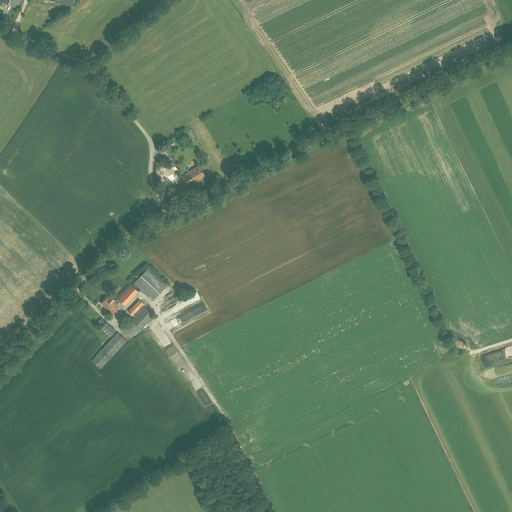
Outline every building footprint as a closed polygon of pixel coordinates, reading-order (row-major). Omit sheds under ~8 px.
[(0,0),(0,4),(6,8),(8,4),(18,9),(21,0),(0,0)] [(181,177),(187,186),(196,181),(205,176),(198,165),(188,171),(189,172),(181,177)] [(175,180),(171,174),(161,181),(164,187),(175,180)] [(101,303),(112,314),(119,307),(117,305),(120,301),(125,306),(138,291),(140,289),(152,300),(166,285),(148,267),(134,283),(132,285),(130,284),(117,298),(115,301),(114,300),(115,300),(110,296),(109,297),(108,295),(101,303)] [(178,295),(175,296),(174,293),(172,294),(173,297),(168,299),(170,304),(180,299),(178,295)] [(120,328),(130,337),(131,338),(134,334),(134,335),(135,335),(141,329),(154,315),(143,306),(144,304),(139,299),(128,312),(133,317),(130,319),(129,318),(120,328)] [(173,308),(178,313),(186,305),(182,300),(173,308)] [(164,313),(167,319),(173,316),(170,310),(164,313)] [(99,329),(109,338),(116,331),(102,317),(97,322),(102,326),(99,329)] [(92,360),(101,369),(126,341),(117,332),(92,360)] [(3,468),(0,469),(0,470),(4,478),(8,476),(3,468)]
